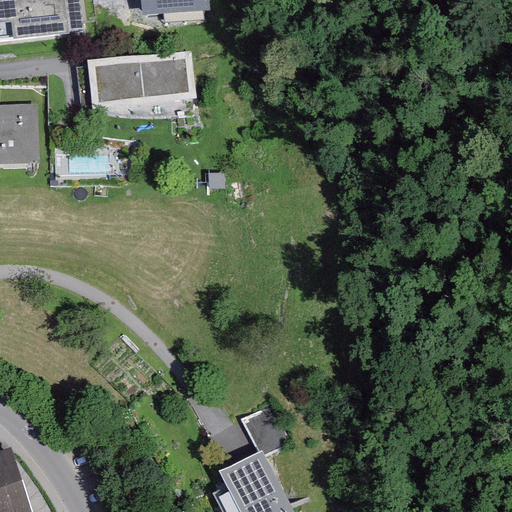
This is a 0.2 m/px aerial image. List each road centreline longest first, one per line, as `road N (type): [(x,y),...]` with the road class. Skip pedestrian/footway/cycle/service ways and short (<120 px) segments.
road 1 (residential): [(0,273),(72,280),(115,302),(151,330),(220,416),(250,437)]
road 2 (track): [(455,0),(471,84),(511,168)]
road 3 (residential): [(0,400),(46,442),(88,511)]
